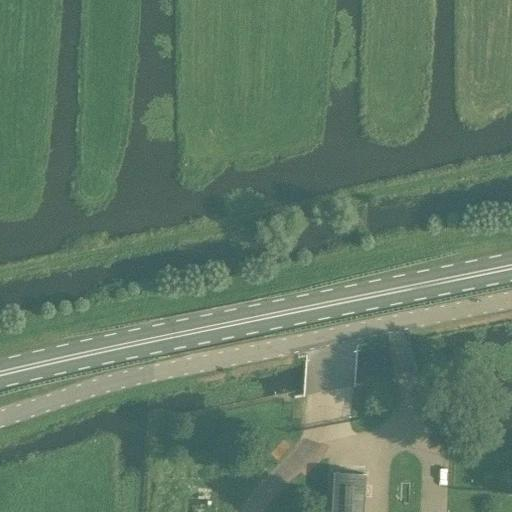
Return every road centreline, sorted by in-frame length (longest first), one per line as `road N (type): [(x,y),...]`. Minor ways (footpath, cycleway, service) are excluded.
road 1 (unclassified): [(511,297),(130,376),(0,416)]
road 2 (primary): [(0,368),(511,258)]
